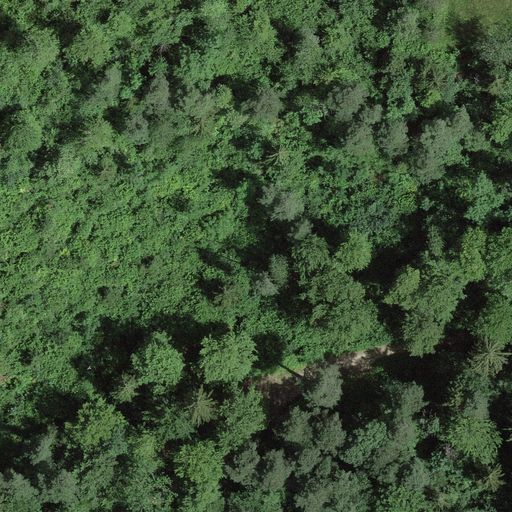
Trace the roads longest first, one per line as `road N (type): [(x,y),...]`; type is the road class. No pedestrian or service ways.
road 1 (track): [(0,423),(344,362)]
road 2 (track): [(125,511),(199,478),(312,377),(344,362)]
road 3 (track): [(344,362),(454,338),(511,336)]
road 4 (track): [(344,362),(416,403),(457,410)]
